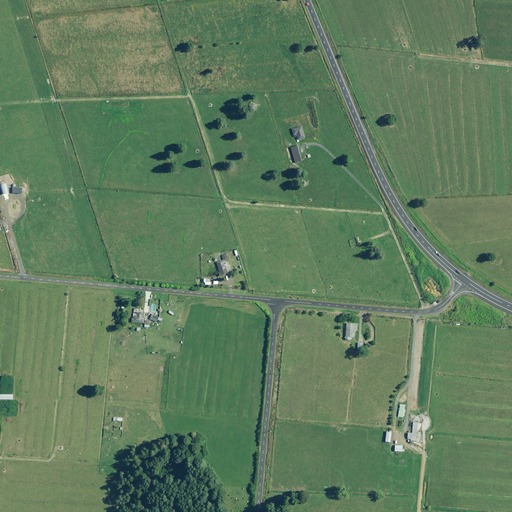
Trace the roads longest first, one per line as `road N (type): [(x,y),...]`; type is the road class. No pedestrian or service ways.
road 1 (trunk): [(464,280),(396,205),(306,0)]
road 2 (unclassified): [(276,300),(0,276)]
road 3 (unclassified): [(257,511),(276,300)]
road 4 (unclassified): [(276,300),(427,312),(464,280)]
